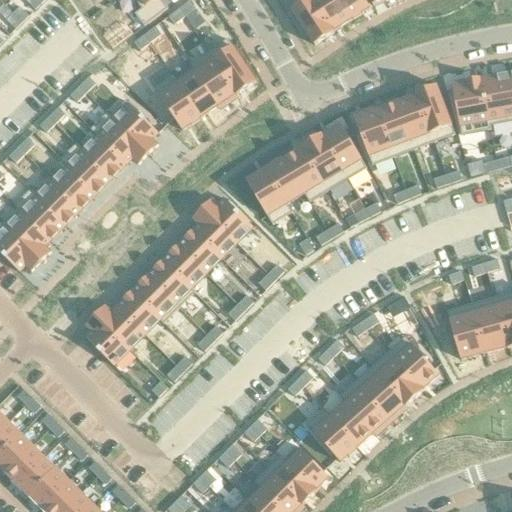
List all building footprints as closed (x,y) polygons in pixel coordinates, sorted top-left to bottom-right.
[(134,0),(142,10),(135,16),(145,28),(169,10),(160,0),(134,0)] [(308,0),(292,11),(315,47),(335,34),(334,33),(333,34),(311,0),(308,0)] [(337,0),(311,0),(333,34),(334,33),(351,22),(337,0)] [(364,0),(337,0),(351,22),(370,10),(364,0)] [(190,3),(179,11),(185,19),(196,11),(190,3)] [(20,8),(13,15),(23,25),(30,18),(20,8)] [(179,11),(169,19),(175,27),(185,19),(179,11)] [(13,15),(7,22),(16,31),(23,25),(13,15)] [(156,29),(145,37),(151,45),(162,37),(156,29)] [(145,37),(134,45),(140,53),(151,45),(145,37)] [(228,41),(209,54),(237,96),(237,97),(257,84),(228,41)] [(209,54),(190,66),(193,70),(194,70),(219,108),(237,96),(209,54)] [(166,67),(147,80),(154,90),(183,132),(201,120),(176,82),(177,81),(174,77),(173,78),(166,67)] [(177,81),(176,82),(201,120),(219,108),(194,70),(193,70),(177,81)] [(511,86),(510,74),(481,79),(490,127),(491,127),(511,123),(511,86)] [(89,79),(80,88),(87,95),(96,86),(89,79)] [(481,79),(452,85),(462,137),(492,132),(491,127),(490,127),(481,79)] [(437,87),(415,96),(415,97),(416,96),(434,144),(455,136),(437,87)] [(80,88),(71,98),(78,105),(87,95),(80,88)] [(415,97),(396,104),(414,152),(434,144),(416,96),(415,97)] [(111,118),(110,119),(149,157),(158,147),(153,142),(159,135),(146,122),(143,119),(126,103),(111,118)] [(396,104),(376,112),(394,159),(414,152),(396,104)] [(59,109),(49,119),(56,126),(66,116),(59,109)] [(376,112),(355,120),(373,167),(394,159),(376,112)] [(108,115),(91,131),(98,138),(99,137),(128,167),(133,161),(139,167),(149,157),(110,119),(111,118),(108,115)] [(49,119),(40,128),(47,135),(56,126),(49,119)] [(322,137),(322,138),(348,181),(367,170),(341,126),(322,137)] [(322,136),(301,148),(302,149),(303,149),(329,193),(348,181),(322,138),(322,137),(322,136)] [(84,152),(83,153),(112,182),(128,167),(99,137),(98,138),(84,152)] [(28,140),(19,149),(26,156),(35,147),(28,140)] [(77,145),(61,162),(67,169),(68,168),(97,197),(112,182),(83,153),(84,152),(77,145)] [(19,149),(9,159),(16,166),(26,156),(19,149)] [(302,149),(284,160),(306,195),(305,196),(310,204),(329,193),(303,149),(302,149)] [(511,161),(510,156),(497,159),(500,169),(511,165),(511,161)] [(497,159),(485,163),(487,172),(500,169),(497,159)] [(284,160),(266,171),(287,206),(288,206),(305,196),(306,195),(284,160)] [(483,162),(467,166),(471,180),(486,175),(486,174),(484,166),(483,162)] [(53,183),(82,212),(97,197),(68,168),(67,169),(53,183)] [(266,171),(247,183),(273,226),(293,214),(288,206),(287,206),(266,171)] [(459,173),(447,177),(450,186),(462,182),(459,173)] [(447,177),(434,181),(437,190),(450,186),(447,177)] [(35,194),(34,195),(67,228),(82,212),(53,183),(50,179),(35,194)] [(418,187),(406,192),(410,201),(422,196),(418,187)] [(31,191),(15,208),(18,211),(19,210),(51,243),(67,228),(34,195),(35,194),(31,191)] [(406,192),(394,197),(398,206),(410,201),(406,192)] [(212,201),(203,210),(238,245),(254,229),(240,216),(241,216),(238,213),(224,200),(218,206),(212,201)] [(511,200),(503,203),(507,216),(511,214),(511,200)] [(377,205),(365,211),(370,220),(382,214),(377,205)] [(18,211),(3,226),(6,230),(7,229),(42,264),(51,254),(46,249),(51,243),(19,210),(18,211)] [(203,210),(193,220),(199,226),(193,231),(222,261),(238,245),(203,210)] [(365,211),(354,217),(358,226),(370,220),(365,211)] [(0,223),(0,254),(4,258),(4,259),(7,261),(20,274),(26,268),(32,274),(42,264),(7,229),(6,230),(3,226),(0,223)] [(339,226),(328,233),(333,241),(344,234),(339,226)] [(193,231),(178,247),(207,276),(222,261),(193,231)] [(328,233),(316,239),(321,248),(333,241),(328,233)] [(307,241),(299,246),(306,257),(314,252),(309,244),(307,241)] [(178,247),(163,262),(192,291),(207,276),(178,247)] [(498,258),(485,262),(488,272),(501,268),(498,258)] [(163,262),(147,277),(180,310),(196,294),(192,291),(163,262)] [(485,262),(472,266),(475,276),(488,272),(485,262)] [(278,267),(268,276),(275,283),(285,274),(278,267)] [(461,273),(449,278),(452,287),(465,282),(461,273)] [(268,276),(259,286),(266,293),(275,283),(268,276)] [(147,277),(132,292),(161,322),(164,326),(180,310),(147,277)] [(132,292),(117,308),(146,337),(161,322),(132,292)] [(511,294),(494,299),(508,348),(507,349),(508,350),(511,348),(511,294)] [(247,298),(238,307),(245,314),(254,304),(247,298)] [(494,299),(471,306),(485,355),(507,349),(508,348),(494,299)] [(471,306),(447,313),(461,362),(485,355),(471,306)] [(238,307),(229,316),(235,323),(245,314),(238,307)] [(105,308),(96,317),(131,352),(146,337),(117,308),(111,313),(105,308)] [(374,316),(363,323),(369,331),(380,324),(374,316)] [(92,333),(85,339),(99,352),(98,353),(101,355),(115,368),(131,352),(96,317),(86,327),(92,333)] [(363,323),(352,331),(358,339),(369,331),(363,323)] [(217,328),(207,338),(214,344),(224,335),(217,328)] [(207,338),(198,347),(205,354),(214,344),(207,338)] [(405,339),(388,354),(422,392),(423,391),(439,377),(405,339)] [(337,342),(328,352),(335,359),(344,349),(337,342)] [(328,352),(319,361),(326,368),(335,359),(328,352)] [(388,354),(372,368),(406,406),(405,407),(406,408),(424,392),(423,391),(422,392),(388,354)] [(186,359),(177,368),(184,375),(193,365),(186,359)] [(177,368),(167,378),(174,384),(184,375),(177,368)] [(372,368),(356,382),(390,421),(405,407),(406,406),(372,368)] [(307,373),(297,382),(304,389),(314,380),(307,373)] [(297,382),(288,392),(295,398),(304,389),(297,382)] [(356,382),(339,397),(346,405),(346,404),(374,435),(390,421),(356,382)] [(162,383),(152,393),(159,400),(168,390),(162,383)] [(24,393),(18,398),(27,407),(33,401),(24,393)] [(33,401),(27,407),(35,415),(41,410),(33,401)] [(331,418),(330,418),(358,449),(373,435),(374,435),(346,404),(346,405),(331,418)] [(325,410),(307,426),(341,464),(358,449),(330,418),(331,418),(325,410)] [(0,414),(0,433),(10,424),(0,414)] [(48,416),(42,422),(51,431),(56,425),(48,416)] [(258,422),(251,428),(261,438),(268,431),(258,422)] [(10,424),(0,433),(0,457),(21,436),(10,424)] [(56,425),(51,431),(59,439),(65,433),(56,425)] [(251,428),(244,435),(254,445),(261,438),(251,428)] [(21,436),(0,457),(0,469),(6,475),(33,448),(21,436)] [(72,440),(66,446),(74,454),(80,449),(72,440)] [(233,447),(226,454),(235,463),(242,456),(233,447)] [(33,448),(6,475),(18,487),(45,460),(33,448)] [(285,460),(284,461),(316,493),(316,492),(329,479),(298,448),(285,460)] [(80,449),(74,454),(83,463),(89,457),(80,449)] [(226,454),(219,461),(228,470),(235,463),(226,454)] [(282,457),(268,471),(303,506),(302,506),(303,507),(317,493),(316,492),(316,493),(284,461),(285,460),(282,457)] [(45,460),(18,487),(30,499),(58,471),(57,470),(56,471),(45,460)] [(95,464),(90,469),(98,478),(104,472),(95,464)] [(58,471),(30,499),(42,511),(70,483),(58,471)] [(268,471),(255,484),(261,491),(262,490),(283,511),(296,511),(302,506),(303,506),(268,471)] [(104,472),(98,478),(107,487),(112,481),(104,472)] [(207,472),(200,479),(210,489),(217,482),(207,472)] [(200,479),(193,486),(203,495),(210,489),(200,479)] [(70,483),(42,511),(43,511),(64,511),(82,495),(70,483)] [(119,488),(113,493),(122,502),(128,496),(119,488)] [(250,502),(249,503),(258,511),(283,511),(262,490),(261,491),(250,502)] [(82,495),(64,511),(87,511),(93,507),(82,495)] [(128,496),(122,502),(130,511),(136,505),(128,496)] [(182,498),(175,505),(182,511),(186,511),(191,507),(182,498)] [(247,499),(233,511),(258,511),(249,503),(250,502),(247,499)]
